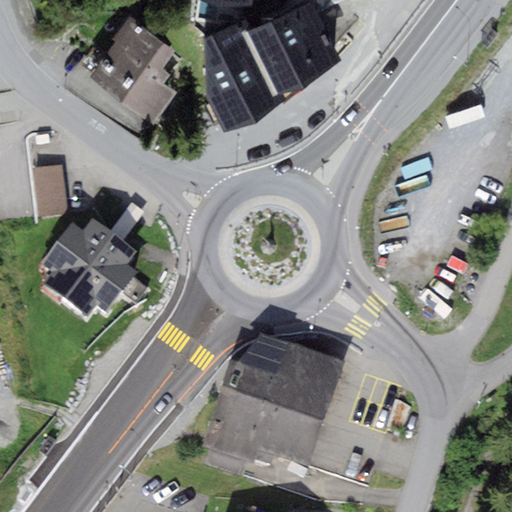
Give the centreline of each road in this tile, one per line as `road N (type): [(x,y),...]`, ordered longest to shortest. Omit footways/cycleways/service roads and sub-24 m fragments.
road 1 (residential): [(0,40),(14,68),(54,104),(215,209)]
road 2 (primary): [(70,511),(226,298)]
road 3 (primary): [(305,194),(458,0)]
road 4 (residential): [(437,371),(492,299),(511,241)]
road 5 (residential): [(321,284),(437,371)]
road 6 (residential): [(437,371),(407,511)]
